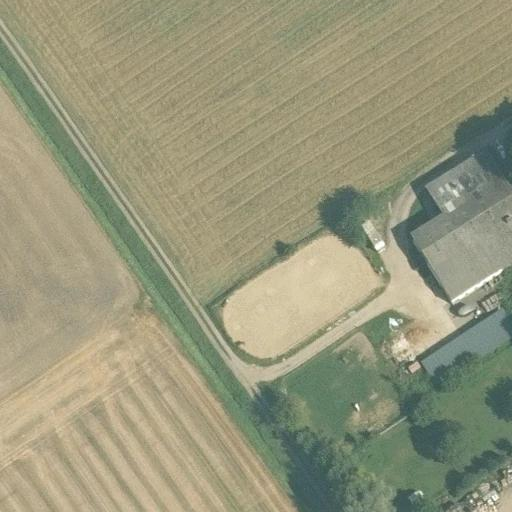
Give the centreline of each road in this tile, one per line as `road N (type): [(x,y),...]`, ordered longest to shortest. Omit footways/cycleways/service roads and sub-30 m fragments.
road 1 (track): [(337,511),(0,27)]
road 2 (track): [(511,123),(405,192),(395,222),(392,293),(272,373),(240,375)]
